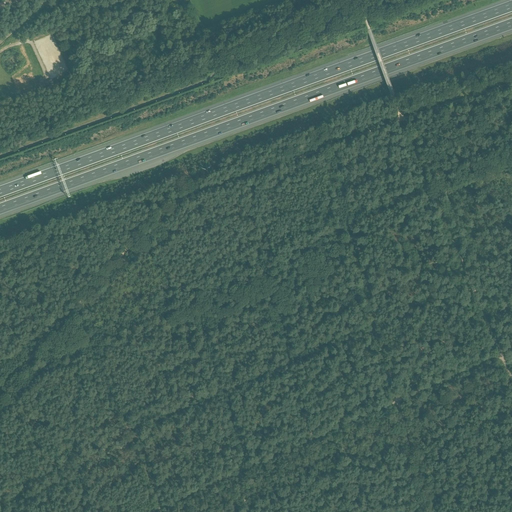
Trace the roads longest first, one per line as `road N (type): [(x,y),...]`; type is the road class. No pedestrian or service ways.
road 1 (track): [(511,79),(178,196),(0,395)]
road 2 (motorway): [(0,208),(511,23)]
road 3 (motorway): [(511,6),(0,191)]
road 4 (track): [(321,146),(426,511)]
road 5 (unknown): [(511,388),(506,374),(197,511)]
road 6 (track): [(240,472),(498,356)]
road 7 (track): [(402,120),(506,374)]
